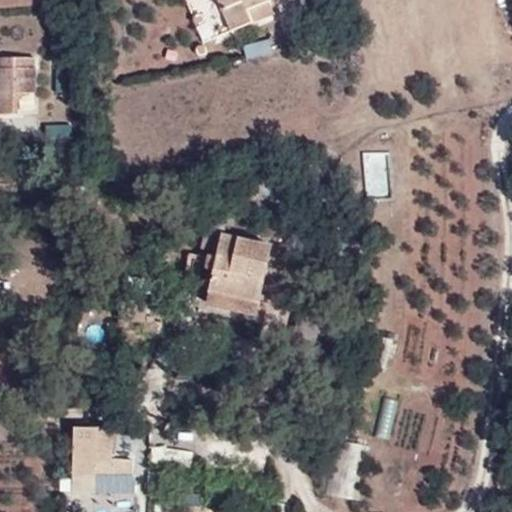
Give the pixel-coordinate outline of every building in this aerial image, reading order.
[(246,10),(267,0),(219,0),(232,30),(252,22),(246,10)] [(275,12),(269,0),(267,0),(246,10),(252,22),(275,12)] [(321,0),(300,0),(305,45),(326,42),(321,0)] [(268,38),(243,45),(247,58),(272,51),(268,38)] [(35,58),(0,57),(0,113),(18,114),(18,93),(36,93),(35,58)] [(69,68),(56,68),(56,93),(69,93),(69,68)] [(72,125),(45,125),(45,138),(72,138),(72,125)] [(210,291),(258,303),(271,244),(222,234),(226,219),(215,216),(210,242),(221,245),(218,257),(215,270),(210,291)] [(215,270),(218,257),(207,254),(204,267),(215,270)] [(121,299),(150,304),(151,296),(121,291),(121,299)] [(255,317),(258,303),(210,291),(207,305),(255,317)] [(149,313),(150,304),(121,299),(118,318),(147,322),(146,333),(161,335),(163,315),(149,313)] [(322,348),(331,308),(301,301),(292,341),(322,348)] [(345,311),(331,308),(322,348),(336,350),(345,311)] [(113,428),(73,427),(73,476),(96,475),(97,460),(113,460),(113,428)]
